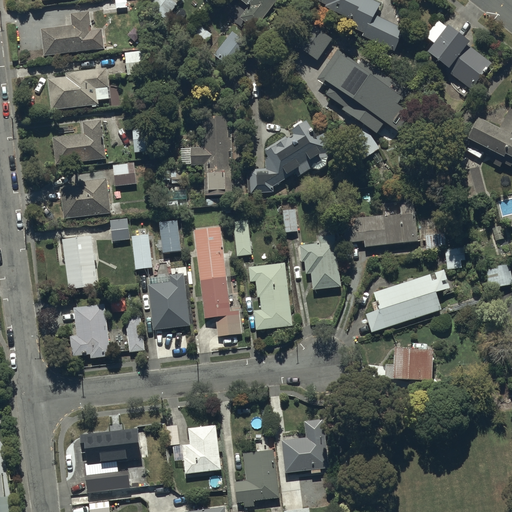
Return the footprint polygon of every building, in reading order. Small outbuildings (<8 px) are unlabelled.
[(129,0),(118,0),(101,2),(103,14),(130,11),(129,0)] [(154,0),(150,5),(168,18),(176,7),(166,0),(154,0)] [(236,0),(248,9),(239,21),(255,32),(279,0),(236,0)] [(318,0),(316,4),(326,8),(324,12),(354,24),(352,30),(363,36),(362,39),(394,53),(404,30),(375,18),(380,6),(367,0),(318,0)] [(72,29),(41,32),(44,59),(104,52),(102,32),(91,33),(89,15),(71,17),(72,29)] [(490,64),(438,25),(425,43),(434,50),(427,58),(449,74),(447,76),(472,95),(487,74),(484,72),(490,64)] [(191,39),(202,48),(211,37),(200,28),(191,39)] [(232,35),(214,58),(228,69),(246,46),(232,35)] [(141,54),(125,55),(127,77),(143,76),(141,54)] [(203,74),(218,84),(226,73),(210,62),(203,74)] [(337,69),(317,82),(332,103),(322,110),(330,121),(340,115),(345,123),(350,119),(357,130),(375,118),(367,107),(379,99),(368,85),(355,94),(337,69)] [(51,112),(98,108),(98,103),(109,103),(108,71),(65,76),(65,81),(48,82),(51,112)] [(500,132),(477,121),(464,148),(496,163),(494,167),(500,170),(501,167),(511,171),(511,169),(511,108),(511,109),(500,132)] [(204,198),(230,197),(230,120),(203,120),(203,149),(190,149),(190,155),(182,155),(182,168),(204,167),(204,198)] [(83,138),(52,140),(55,167),(105,162),(101,124),(82,126),(83,138)] [(266,172),(248,172),(249,198),(273,197),(273,190),(294,177),(297,181),(316,170),(318,173),(329,166),(327,162),(336,156),(324,137),(316,142),(307,126),(292,135),(295,139),(288,143),(286,139),(264,152),(267,157),(265,158),(267,163),(265,164),(266,172)] [(132,131),(134,155),(149,154),(148,130),(132,131)] [(380,152),(364,131),(344,146),(360,167),(380,152)] [(113,167),(115,189),(136,186),(134,165),(113,167)] [(486,196),(478,169),(458,175),(467,202),(486,196)] [(106,182),(60,188),(64,222),(110,217),(106,182)] [(364,245),(364,251),(418,245),(415,219),(417,219),(415,204),(400,205),(401,219),(383,221),(383,219),(342,223),(345,247),(364,245)] [(295,212),(283,213),(285,235),(297,234),(295,212)] [(110,221),(112,244),(130,242),(128,219),(110,221)] [(233,225),(237,259),(252,258),(248,223),(233,225)] [(162,253),(163,257),(180,254),(177,227),(159,229),(161,243),(158,243),(159,253),(162,253)] [(219,231),(194,234),(204,323),(216,321),(218,340),(242,337),(239,313),(229,315),(219,231)] [(133,238),(135,272),(152,271),(151,245),(152,245),(152,237),(133,238)] [(446,237),(425,238),(426,253),(446,252),(446,237)] [(91,239),(62,243),(68,293),(97,289),(91,239)] [(319,247),(299,249),(300,266),(304,266),(305,278),(311,277),(312,293),(340,292),(337,240),(319,241),(319,247)] [(463,251),(445,253),(447,273),(462,271),(461,268),(465,267),(463,251)] [(483,272),(488,293),(511,287),(511,278),(509,266),(483,272)] [(256,333),(292,329),(285,267),(248,271),(250,286),(255,285),(257,302),(260,302),(261,313),(254,314),(256,333)] [(444,273),(373,296),(376,305),(372,307),(375,315),(366,318),(372,336),(441,314),(435,296),(450,291),(444,273)] [(148,290),(154,333),(190,328),(183,276),(170,278),(172,286),(148,290)] [(104,308),(73,312),(76,339),(70,340),(73,360),(91,358),(91,363),(111,360),(104,308)] [(126,319),(130,354),(145,352),(141,317),(126,319)] [(393,382),(393,385),(432,387),(434,356),(394,354),(393,368),(386,368),(385,382),(393,382)] [(281,443),(284,477),(311,474),(311,476),(320,475),(320,473),(329,471),(324,423),(304,425),(306,440),(281,443)] [(178,428),(166,429),(168,449),(180,448),(178,428)] [(190,448),(173,450),(174,465),(183,464),(184,477),(221,473),(216,429),(188,432),(190,448)] [(137,431),(79,438),(82,460),(84,459),(87,496),(130,492),(129,474),(100,477),(99,467),(127,465),(126,464),(142,462),(141,457),(149,456),(147,439),(138,440),(137,431)] [(235,485),(236,505),(244,505),(244,510),(253,509),(253,504),(279,502),(275,453),(243,456),(245,484),(235,485)]
